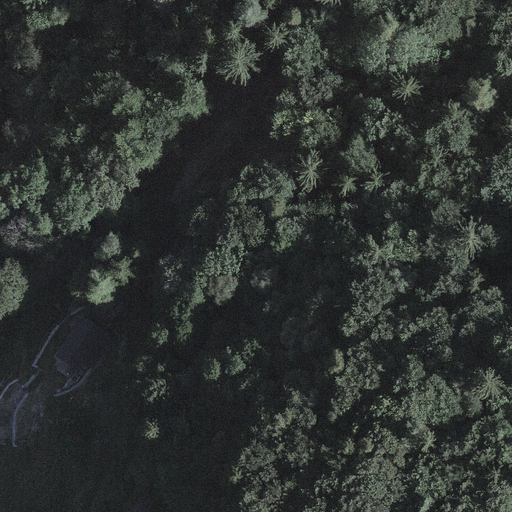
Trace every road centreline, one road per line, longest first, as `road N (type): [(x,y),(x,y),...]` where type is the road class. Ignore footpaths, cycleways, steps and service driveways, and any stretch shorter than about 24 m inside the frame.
road 1 (track): [(499,0),(464,33),(376,84),(354,110),(345,151),(250,282),(192,421),(135,511)]
road 2 (track): [(0,315),(94,238),(210,116),(315,24),(381,0)]
road 3 (track): [(384,511),(419,460),(511,421)]
